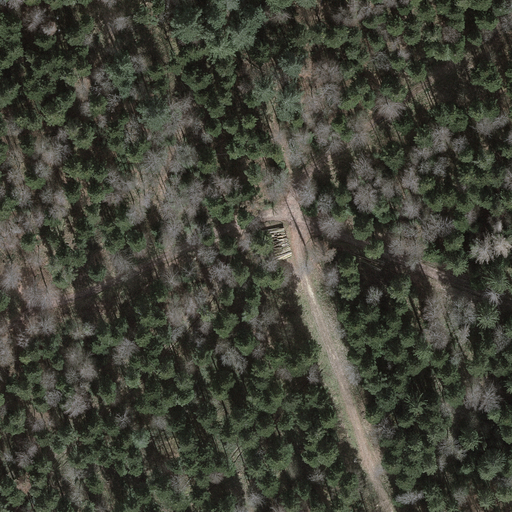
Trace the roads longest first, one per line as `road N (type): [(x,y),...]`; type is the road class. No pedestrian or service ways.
road 1 (track): [(0,334),(243,233),(373,236),(511,295)]
road 2 (track): [(289,234),(316,183),(511,37)]
road 3 (track): [(289,234),(328,387),(372,511)]
